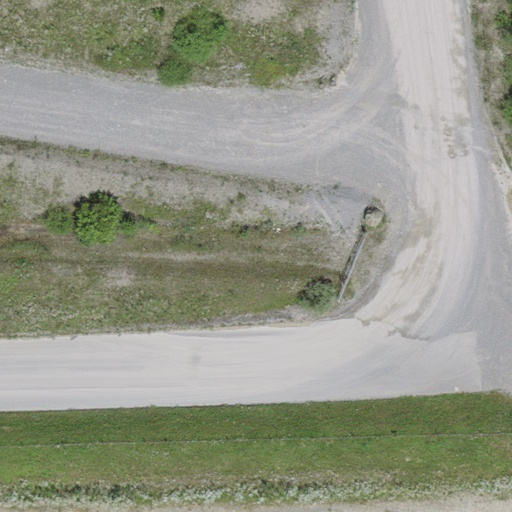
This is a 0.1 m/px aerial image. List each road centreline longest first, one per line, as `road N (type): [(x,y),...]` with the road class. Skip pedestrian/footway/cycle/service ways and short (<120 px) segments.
road 1 (track): [(0,94),(163,115),(374,171),(438,222),(435,363)]
road 2 (unknown): [(438,222),(461,163),(458,0)]
